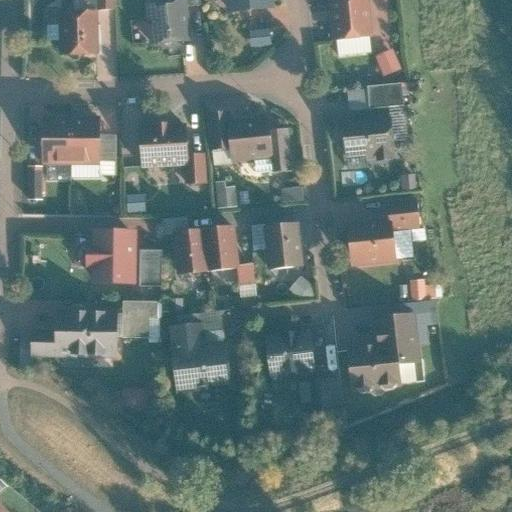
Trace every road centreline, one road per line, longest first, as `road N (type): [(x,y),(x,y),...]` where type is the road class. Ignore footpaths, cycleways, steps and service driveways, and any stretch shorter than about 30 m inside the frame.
road 1 (residential): [(11,92),(305,81)]
road 2 (residential): [(4,332),(11,92)]
road 3 (residential): [(329,306),(305,81)]
